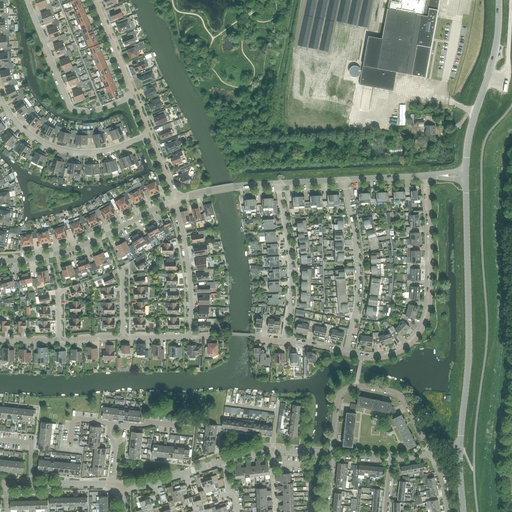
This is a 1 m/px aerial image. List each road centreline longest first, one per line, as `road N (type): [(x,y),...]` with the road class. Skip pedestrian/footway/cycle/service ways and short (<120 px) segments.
road 1 (tertiary): [(459,446),(468,353),(465,175)]
road 2 (residential): [(426,176),(429,311),(420,331),(385,356),(346,353)]
road 3 (residential): [(0,262),(70,250),(174,200)]
road 4 (residential): [(331,452),(337,398),(365,386),(403,399),(429,453)]
road 5 (residential): [(134,96),(74,111),(26,0)]
road 6 (tertiary): [(465,175),(499,0)]
road 7 (residential): [(346,353),(357,264),(344,180)]
road 8 (residential): [(149,136),(105,151),(66,151),(26,133),(0,98)]
road 9 (residential): [(283,342),(290,266),(278,184)]
road 10 (residential): [(190,336),(191,287),(174,200)]
